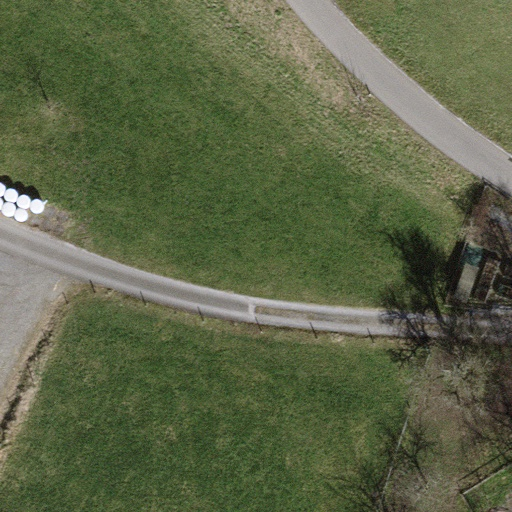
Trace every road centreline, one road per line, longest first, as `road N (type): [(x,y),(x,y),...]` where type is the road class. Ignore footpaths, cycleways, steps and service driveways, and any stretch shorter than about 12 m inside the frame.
road 1 (track): [(511,327),(367,330),(260,320),(73,268),(0,236)]
road 2 (residential): [(511,180),(419,113),(305,0)]
